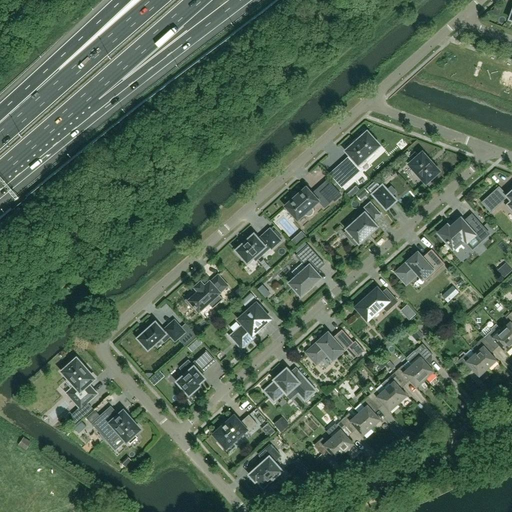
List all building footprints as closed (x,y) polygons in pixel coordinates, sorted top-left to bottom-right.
[(363,169),(359,164),(365,159),(368,162),(375,155),(372,152),(379,147),(379,146),(368,133),(367,132),(366,133),(367,133),(360,139),(359,139),(359,140),(354,144),(353,145),(347,151),(346,151),(346,152),(347,152),(352,158),(346,163),(344,161),(338,167),(346,176),(350,180),(363,169)] [(439,172),(422,153),(419,157),(415,153),(410,158),(413,162),(409,165),(426,183),(439,172)] [(346,176),(337,184),(341,188),(350,180),(346,176)] [(318,202),(324,208),(328,205),(333,200),(334,201),(341,196),(327,181),(315,192),(316,192),(312,196),(306,189),(305,189),(297,196),(298,197),(295,199),(294,199),(294,200),(287,206),(286,207),(287,208),(297,219),(298,220),(298,219),(305,214),(306,215),(308,216),(310,215),(312,214),(313,212),(312,210),(311,208),(318,202)] [(374,195),(381,189),(375,182),(367,188),(374,195)] [(383,187),(381,189),(374,195),(388,211),(397,202),(383,187)] [(511,192),(507,197),(499,188),(482,203),(491,212),(505,200),(509,204),(509,205),(507,207),(511,212),(511,192)] [(377,227),(371,221),(374,219),(375,219),(380,215),(370,203),(365,208),(370,213),(367,216),(365,214),(364,215),(362,214),(356,220),(357,221),(347,230),(353,236),(349,239),(355,245),(358,243),(359,243),(360,243),(361,244),(367,238),(366,237),(377,227)] [(273,220),(288,238),(297,230),(282,212),(273,220)] [(447,226),(439,234),(453,249),(464,240),(466,243),(472,249),(480,242),(489,234),(472,215),(463,222),(461,219),(450,229),(447,226)] [(259,252),(264,248),(265,247),(264,247),(267,244),(271,248),(271,249),(272,249),(272,248),(280,242),(281,241),(280,240),(273,232),(271,230),(270,229),(269,229),(269,230),(262,236),(261,237),(262,237),(258,240),(255,236),(254,235),(253,236),(247,242),(246,242),(245,244),(244,244),(237,250),(236,251),(237,252),(247,262),(247,263),(248,263),(248,262),(253,258),(256,261),(262,255),(259,252)] [(275,230),(273,232),(280,240),(282,238),(275,230)] [(301,232),(291,241),(296,247),(306,237),(301,232)] [(319,277),(315,273),(325,264),(308,246),(298,254),(303,260),(301,262),(307,269),(291,283),(290,284),(291,285),(300,295),(301,296),(302,295),(309,288),(310,288),(309,288),(314,284),(319,279),(320,278),(319,277)] [(427,281),(445,264),(433,251),(432,251),(431,250),(422,258),(418,254),(416,256),(397,273),(406,284),(417,273),(423,279),(424,278),(427,281)] [(506,268),(500,274),(504,278),(511,271),(505,263),(503,265),(506,268)] [(223,300),(218,294),(219,293),(227,286),(218,276),(210,283),(205,288),(201,283),(195,288),(197,290),(184,301),(192,310),(194,308),(195,310),(196,309),(199,311),(208,304),(213,309),(223,300)] [(450,295),(445,299),(448,303),(459,293),(453,286),(447,291),(450,295)] [(398,302),(386,289),(381,293),(377,289),(368,297),(368,296),(367,297),(368,297),(366,299),(365,299),(365,300),(356,308),(367,321),(382,308),(386,313),(398,302)] [(251,293),(241,302),(247,308),(256,300),(251,293)] [(253,335),(270,320),(256,304),(239,320),(242,323),(242,327),(231,336),(233,338),(233,340),(238,346),(240,346),(242,348),(253,338),(255,337),(253,335)] [(510,323),(501,330),(511,341),(511,315),(510,314),(506,318),(510,323)] [(176,341),(184,333),(185,333),(185,332),(175,321),(174,320),(174,321),(165,329),(164,329),(165,330),(163,332),(156,324),(156,323),(155,324),(149,329),(148,330),(146,332),(145,333),(139,338),(138,339),(139,340),(139,339),(148,349),(147,349),(148,350),(149,349),(161,338),(164,341),(164,342),(165,341),(169,338),(170,336),(175,341),(174,341),(175,342),(176,341)] [(484,338),(483,338),(492,347),(496,343),(499,346),(506,353),(511,347),(511,341),(501,330),(496,325),(491,329),(492,330),(486,336),(484,338)] [(228,336),(236,331),(233,327),(225,333),(228,336)] [(355,341),(353,343),(343,331),(342,330),(333,338),(332,339),(328,334),(307,353),(317,364),(328,354),(333,359),(334,358),(336,360),(346,350),(354,359),(356,356),(357,357),(364,351),(355,341)] [(477,344),(470,350),(475,354),(488,369),(497,361),(490,354),(491,353),(488,350),(492,347),(483,338),(477,344)] [(434,372),(430,367),(431,366),(426,360),(429,358),(429,357),(432,355),(422,344),(406,359),(408,361),(425,380),(434,372)] [(465,354),(457,362),(465,371),(469,368),(472,371),(473,370),(479,377),(488,369),(475,354),(470,350),(465,354)] [(186,375),(178,382),(189,395),(196,389),(195,388),(198,385),(204,379),(200,375),(209,367),(215,361),(207,352),(201,357),(195,363),(198,366),(195,369),(188,361),(180,368),(186,375)] [(86,387),(94,379),(77,359),(62,372),(75,387),(68,393),(81,408),(96,394),(93,395),(86,387)] [(402,365),(394,373),(402,382),(406,379),(409,382),(410,381),(416,388),(425,380),(408,361),(403,366),(402,365)] [(390,362),(387,364),(392,370),(395,368),(390,362)] [(315,391),(297,372),(293,376),(287,370),(278,378),(279,379),(265,391),(274,401),(285,391),(287,394),(294,388),(297,391),(299,390),(307,398),(315,391)] [(399,385),(402,382),(394,373),(386,380),(390,385),(385,390),(398,404),(407,396),(401,389),(401,388),(399,385)] [(375,406),(380,403),(382,406),(383,405),(390,412),(398,404),(385,390),(381,385),(367,397),(375,406)] [(372,409),(375,406),(367,397),(361,403),(365,408),(358,414),(372,428),(381,420),(374,413),(375,413),(372,409)] [(84,416),(78,409),(73,413),(73,414),(72,414),(74,416),(69,421),(73,425),(84,416)] [(140,430),(133,422),(123,412),(115,420),(107,411),(93,424),(110,443),(120,435),(127,442),(127,441),(130,444),(138,438),(135,434),(140,430)] [(349,414),(341,421),(349,431),(353,427),(356,430),(356,429),(363,436),(372,428),(358,414),(353,418),(349,414)] [(248,433),(257,424),(249,415),(240,423),(234,417),(214,435),(220,441),(218,443),(223,449),(225,447),(226,448),(246,430),(248,433)] [(280,419),(274,424),(281,433),(290,425),(287,422),(285,425),(280,419)] [(75,428),(79,432),(87,426),(83,421),(75,428)] [(345,434),(349,431),(341,421),(336,425),(340,430),(332,438),(345,452),(354,444),(347,437),(348,437),(345,434)] [(25,450),(30,444),(22,438),(17,445),(25,450)] [(345,452),(332,438),(327,442),(323,438),(314,445),(322,454),(322,455),(326,451),(329,454),(330,453),(336,460),(345,452)] [(273,479),(281,471),(274,463),(281,456),(271,446),(260,456),(265,462),(250,475),(255,481),(257,480),(263,487),(265,485),(268,488),(273,482),(272,481),(274,479),(273,479)] [(304,467),(300,471),(304,475),(308,471),(304,467)]
